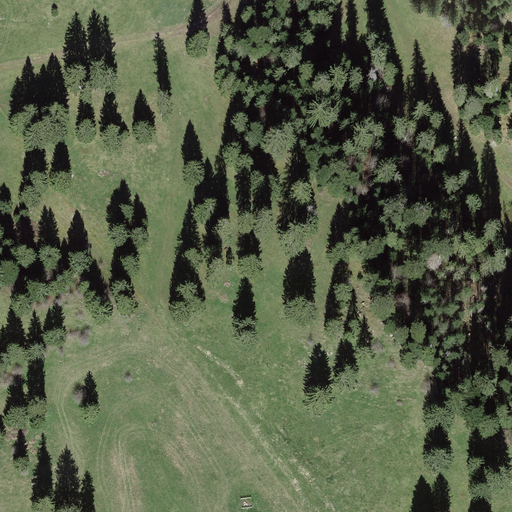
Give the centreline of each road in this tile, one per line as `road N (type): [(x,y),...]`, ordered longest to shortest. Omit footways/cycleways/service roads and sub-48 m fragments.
road 1 (track): [(511,186),(472,156),(387,0)]
road 2 (track): [(193,30),(0,68)]
